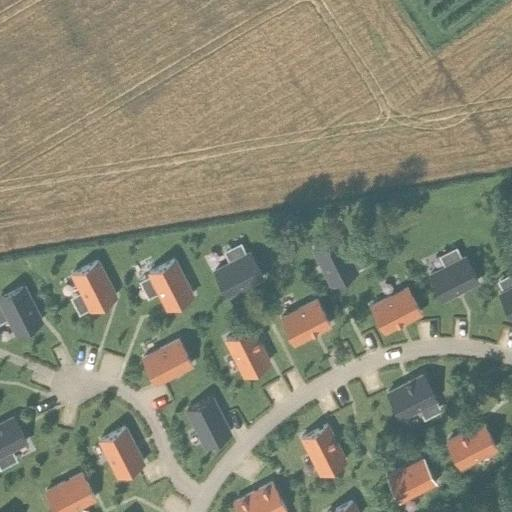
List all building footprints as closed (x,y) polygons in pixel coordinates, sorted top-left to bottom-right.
[(338,236),(313,248),(331,283),(356,271),(338,236)] [(262,277),(250,252),(214,270),(227,295),(262,277)] [(465,256),(430,274),(442,299),(478,281),(465,256)] [(174,258),(148,271),(167,308),(193,294),(174,258)] [(90,309),(116,296),(98,259),(71,273),(90,309)] [(0,296),(0,301),(17,334),(41,321),(23,285),(0,296)] [(511,286),(499,293),(511,318),(511,317),(511,286)] [(407,287),(372,305),(384,331),(420,312),(407,287)] [(294,342),(330,324),(317,299),(281,317),(294,342)] [(244,374),(269,361),(251,326),(225,338),(244,374)] [(192,364),(179,338),(142,356),(155,383),(192,364)] [(400,417),(436,399),(423,374),(388,392),(400,417)] [(205,446),(230,432),(212,396),(186,409),(205,446)] [(0,454),(26,441),(14,416),(0,423),(0,454)] [(447,440),(460,466),(496,447),(483,422),(447,440)] [(302,437),(320,473),(345,460),(327,424),(302,437)] [(99,439),(117,475),(144,462),(125,425),(99,439)] [(386,475),(399,501),(436,482),(423,457),(386,475)] [(45,490),(56,511),(67,511),(95,498),(82,471),(45,490)] [(272,481),(233,501),(239,511),(282,511),(287,510),(272,481)] [(329,511),(357,511),(351,500),(329,511)]
